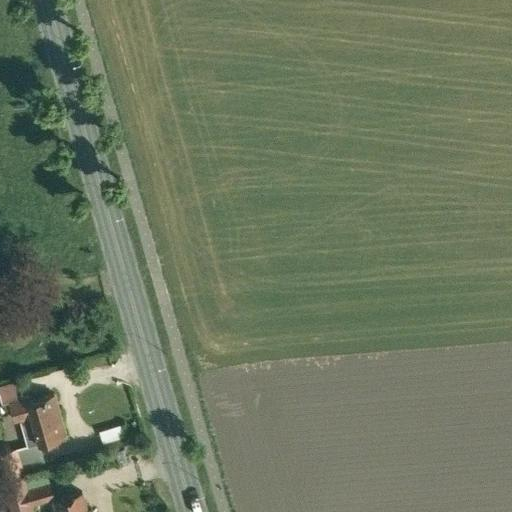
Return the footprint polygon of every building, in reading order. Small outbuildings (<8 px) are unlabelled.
[(20,419),(28,446),(66,436),(54,391),(30,399),(28,393),(24,395),(23,390),(22,391),(19,379),(0,383),(0,391),(2,400),(10,398),(16,420),(20,419)] [(53,462),(48,443),(27,448),(32,467),(53,462)] [(0,476),(23,470),(17,449),(0,453),(0,476)] [(27,488),(32,504),(56,497),(52,481),(27,488)] [(87,511),(82,491),(51,500),(53,511),(87,511)]
